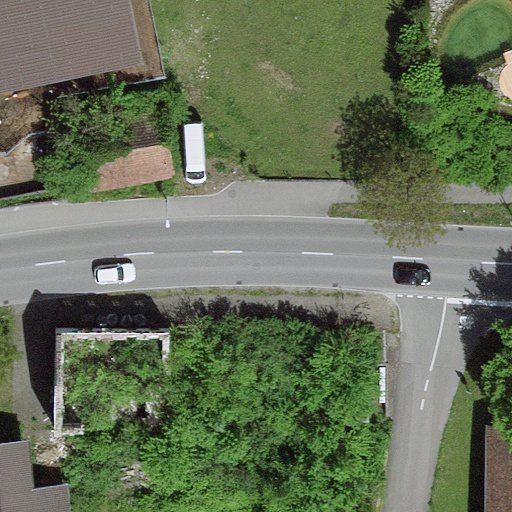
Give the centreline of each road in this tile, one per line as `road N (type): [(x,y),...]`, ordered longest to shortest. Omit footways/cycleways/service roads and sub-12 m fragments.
road 1 (secondary): [(0,265),(101,255),(453,259)]
road 2 (residential): [(453,259),(431,335),(411,511)]
